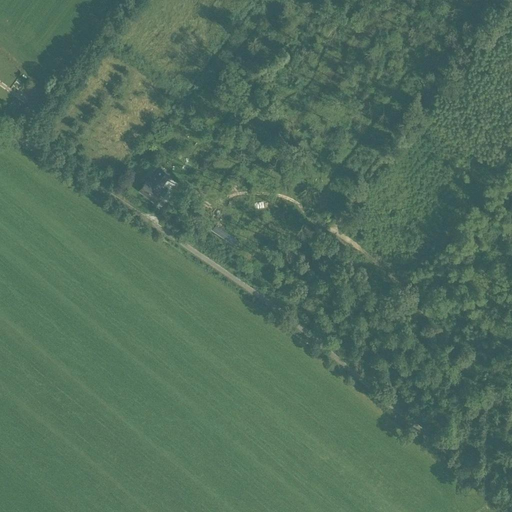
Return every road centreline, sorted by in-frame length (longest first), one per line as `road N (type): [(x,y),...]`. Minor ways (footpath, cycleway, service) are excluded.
road 1 (unclassified): [(511,507),(297,325),(0,129)]
road 2 (track): [(30,141),(63,117),(91,76),(127,67),(136,81),(136,127),(180,181)]
road 3 (track): [(130,0),(29,146)]
